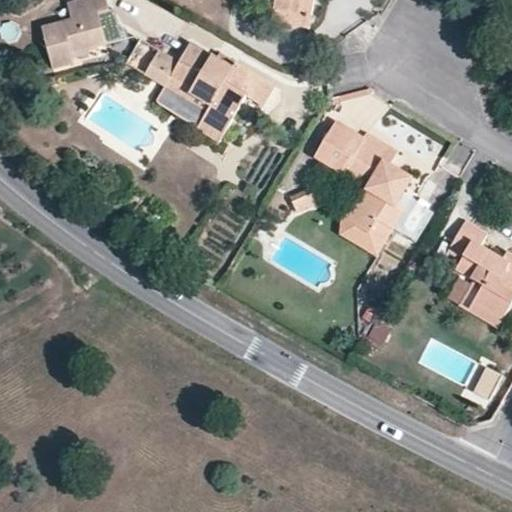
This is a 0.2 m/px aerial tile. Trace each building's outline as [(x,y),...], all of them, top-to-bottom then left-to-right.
[(97,10),(108,7),(106,0),(66,0),(71,15),(41,23),(51,65),(73,59),(70,50),(88,45),(86,37),(103,33),(97,10)] [(279,0),(279,4),(298,17),(312,17),(328,3),(327,0),(279,0)] [(326,30),(328,3),(312,17),(298,17),(279,4),(278,27),(326,30)] [(125,62),(139,37),(123,28),(103,33),(105,41),(108,52),(125,62)] [(103,33),(86,37),(88,45),(105,41),(103,33)] [(171,74),(179,59),(139,37),(125,62),(165,84),(171,74)] [(234,67),(189,41),(179,59),(171,74),(213,98),(207,109),(234,124),(252,93),(269,101),(280,80),(241,58),(234,67)] [(220,46),(215,55),(234,67),(240,58),(220,46)] [(165,84),(161,91),(204,115),(207,109),(213,98),(171,74),(165,84)] [(207,109),(204,115),(200,122),(227,136),(234,124),(207,109)] [(312,156),(336,172),(344,158),(370,174),(346,215),(370,229),(379,214),(393,222),(402,207),(395,202),(409,181),(395,170),(390,180),(379,175),(387,165),(396,150),(363,128),(360,133),(337,118),(312,156)] [(337,209),(346,215),(370,174),(344,158),(336,172),(351,181),(337,209)] [(395,170),(387,165),(379,175),(390,180),(395,170)] [(311,188),(291,196),(298,215),(318,207),(311,188)] [(503,321),(511,305),(511,254),(506,252),(504,256),(483,243),(488,234),(464,221),(447,251),(460,259),(454,270),(482,286),(472,304),(503,321)] [(370,340),(387,345),(392,329),(375,324),(370,340)] [(485,366),(473,390),(488,398),(501,374),(485,366)]
